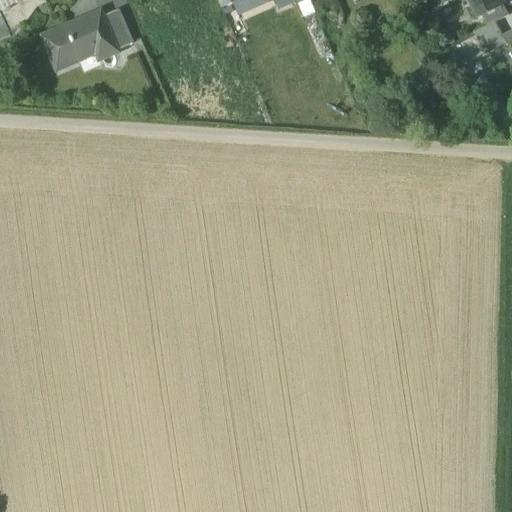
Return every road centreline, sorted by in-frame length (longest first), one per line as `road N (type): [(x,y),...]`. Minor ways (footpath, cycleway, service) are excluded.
road 1 (track): [(0,123),(511,154)]
road 2 (track): [(498,511),(508,153)]
